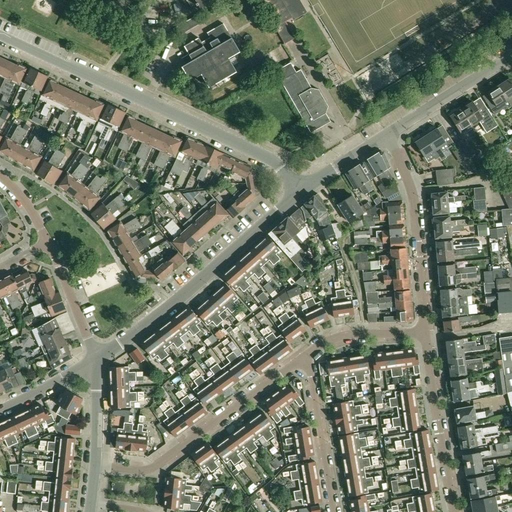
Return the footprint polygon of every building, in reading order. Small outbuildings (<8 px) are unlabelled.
[(186,0),(189,4),(191,7),(190,8),(191,8),(196,5),(197,6),(198,5),(201,11),(202,11),(202,10),(208,7),(209,7),(209,6),(215,3),(216,2),(219,0),(186,0)] [(291,18),(280,0),(260,0),(276,26),(275,27),(285,44),(288,42),(294,38),(284,21),(291,18)] [(199,24),(195,17),(174,29),(178,36),(199,24)] [(185,65),(182,67),(190,81),(201,74),(209,88),(236,72),(228,58),(240,52),(223,23),(207,33),(211,39),(202,44),(198,38),(184,46),(189,54),(181,58),(185,65)] [(16,65),(7,61),(1,76),(5,78),(0,90),(0,92),(1,93),(3,94),(16,65)] [(328,106),(318,90),(311,88),(304,75),(301,70),(296,72),(290,62),(275,71),(281,81),(305,123),(311,133),(330,122),(328,117),(326,119),(323,115),(326,113),(328,106)] [(17,64),(16,65),(3,94),(8,96),(14,82),(19,85),(27,68),(17,64)] [(38,72),(29,68),(20,87),(27,90),(27,91),(26,91),(21,101),(24,103),(38,72)] [(40,95),(45,82),(48,77),(38,72),(24,103),(28,104),(32,94),(31,93),(32,92),(40,95)] [(498,86),(507,101),(511,106),(511,105),(511,83),(509,78),(498,86)] [(43,115),(58,85),(59,83),(49,79),(39,99),(47,103),(46,104),(45,104),(41,114),(43,115)] [(67,89),(58,85),(43,115),(46,117),(51,107),(50,107),(51,105),(58,108),(60,103),(67,89)] [(506,109),(511,106),(507,101),(498,86),(487,92),(491,98),(485,101),(494,115),(497,113),(495,109),(503,104),(506,109)] [(58,120),(62,122),(75,93),(67,89),(60,103),(58,108),(65,111),(64,112),(63,112),(62,115),(60,114),(58,120)] [(84,97),(75,93),(62,122),(67,124),(73,111),(78,113),(78,112),(84,97)] [(84,97),(78,112),(78,113),(76,116),(83,119),(82,121),(81,121),(77,131),(80,132),(81,130),(94,102),(84,97)] [(94,102),(81,130),(80,132),(83,133),(87,124),(86,123),(87,122),(95,125),(104,105),(94,100),(94,102)] [(472,102),(461,109),(472,126),(483,119),(488,128),(496,122),(486,108),(479,113),(472,102)] [(102,139),(116,108),(107,104),(104,109),(101,118),(99,123),(105,126),(105,128),(104,127),(100,137),(102,139)] [(126,113),(116,108),(102,139),(105,140),(109,130),(109,128),(117,131),(123,118),(126,113)] [(456,129),(459,134),(459,135),(472,126),(461,109),(450,116),(458,128),(456,129)] [(122,150),(137,121),(137,120),(128,115),(120,131),(124,133),(117,147),(122,150)] [(144,125),(137,121),(122,150),(126,151),(133,137),(138,139),(144,125)] [(154,129),(144,125),(138,139),(142,141),(135,156),(141,158),(154,129)] [(0,152),(7,156),(20,130),(22,128),(18,126),(10,139),(6,137),(0,147),(0,152)] [(7,156),(15,160),(23,146),(20,144),(27,131),(22,128),(20,130),(7,156)] [(441,136),(437,128),(425,135),(439,157),(441,161),(446,158),(440,148),(446,144),(449,147),(454,144),(446,133),(441,136)] [(163,134),(154,129),(141,158),(145,160),(151,145),(156,147),(163,134)] [(159,167),(172,138),(163,134),(156,147),(160,150),(154,164),(159,167)] [(28,149),(23,146),(15,160),(24,165),(38,140),(40,138),(35,135),(28,149)] [(439,157),(425,135),(415,142),(424,157),(424,158),(431,154),(435,160),(439,157)] [(173,136),(172,138),(159,167),(163,169),(170,154),(175,157),(182,141),(173,136)] [(180,176),(195,141),(187,137),(180,152),(179,151),(170,172),(180,176)] [(38,140),(24,165),(34,170),(41,157),(36,154),(44,140),(40,138),(38,140)] [(466,158),(472,155),(462,140),(456,143),(466,158)] [(205,146),(195,141),(180,176),(176,183),(181,186),(194,158),(198,160),(205,146)] [(200,180),(214,149),(205,145),(205,146),(198,160),(196,164),(203,168),(203,169),(201,168),(197,179),(200,180)] [(223,154),(214,149),(200,180),(203,181),(207,171),(206,171),(207,169),(215,173),(219,164),(223,154)] [(45,179),(56,160),(61,152),(57,150),(49,163),(44,160),(36,174),(45,179)] [(57,168),(60,162),(65,154),(61,152),(56,160),(45,179),(53,184),(61,171),(57,168)] [(387,169),(390,167),(384,153),(381,152),(380,152),(379,153),(378,153),(367,160),(364,162),(374,177),(378,174),(383,183),(389,180),(392,178),(387,169)] [(67,172),(58,185),(66,191),(85,166),(91,157),(85,154),(79,162),(81,163),(71,175),(67,172)] [(223,154),(219,164),(232,170),(236,160),(223,154)] [(503,158),(500,159),(503,165),(505,170),(508,169),(503,158)] [(500,159),(489,164),(492,170),(503,165),(500,159)] [(236,160),(232,170),(232,172),(246,178),(246,183),(252,181),(250,173),(248,172),(251,167),(246,165),(236,160)] [(359,164),(354,168),(368,192),(373,189),(368,181),(372,178),(362,163),(360,165),(359,164)] [(503,165),(492,170),(494,175),(505,170),(503,165)] [(66,191),(73,197),(84,185),(79,181),(89,169),(85,166),(66,191)] [(348,178),(350,181),(355,189),(359,186),(364,195),(368,192),(354,168),(348,171),(348,172),(345,174),(348,178)] [(436,178),(452,176),(452,173),(451,169),(435,171),(436,178)] [(507,176),(505,170),(494,175),(496,181),(507,176)] [(87,187),(84,185),(73,197),(81,204),(99,181),(101,179),(97,175),(87,187)] [(101,179),(99,181),(81,204),(90,210),(99,197),(95,194),(106,179),(102,176),(101,179)] [(453,178),(452,176),(436,178),(437,186),(453,184),(453,178)] [(498,185),(509,180),(507,176),(496,181),(498,185)] [(511,185),(509,180),(498,185),(500,190),(511,185)] [(248,188),(241,194),(238,191),(234,194),(237,198),(245,207),(253,200),(257,197),(253,193),(255,191),(253,183),(248,184),(248,188)] [(387,189),(381,192),(385,198),(386,197),(388,196),(399,192),(400,191),(397,184),(386,188),(387,189)] [(502,194),(511,189),(511,186),(511,185),(500,190),(502,194)] [(474,189),(475,201),(486,199),(484,187),(474,189)] [(511,195),(511,189),(502,194),(504,199),(511,195)] [(174,201),(168,193),(163,195),(171,204),(174,201)] [(199,193),(197,195),(220,221),(221,222),(228,215),(214,198),(207,204),(206,202),(207,202),(199,193)] [(432,205),(461,202),(465,201),(465,196),(452,197),(452,196),(451,194),(449,194),(447,194),(446,193),(431,195),(432,195),(430,195),(431,201),(432,201),(432,205)] [(245,207),(237,198),(234,194),(233,195),(234,197),(228,202),(232,205),(227,210),(234,218),(246,208),(245,207)] [(304,204),(305,204),(309,210),(317,219),(324,239),(335,236),(331,224),(323,200),(318,194),(314,197),(314,196),(304,204)] [(197,212),(212,228),(220,221),(197,195),(194,197),(203,207),(197,212)] [(364,216),(369,215),(366,211),(362,206),(360,207),(353,196),(338,205),(349,222),(363,213),(364,216)] [(102,203),(91,213),(97,220),(114,206),(121,200),(118,197),(106,207),(102,203)] [(474,212),(487,211),(486,199),(475,201),(473,201),(474,212)] [(121,200),(114,206),(97,220),(104,229),(116,218),(112,214),(124,204),(121,200)] [(0,242),(0,243),(0,242),(0,241),(6,238),(4,234),(7,232),(8,226),(7,224),(11,222),(7,215),(8,215),(0,201),(0,242)] [(369,201),(363,205),(366,210),(372,206),(369,201)] [(369,215),(371,215),(403,213),(403,202),(388,203),(389,208),(377,209),(375,206),(366,211),(369,215)] [(461,207),(461,202),(432,205),(433,209),(431,209),(432,214),(433,214),(433,215),(448,213),(448,208),(461,207)] [(192,215),(186,208),(184,206),(182,208),(205,234),(212,228),(197,212),(193,215),(192,214),(192,215)] [(299,209),(302,211),(305,222),(312,216),(303,206),(299,209)] [(183,225),(187,228),(197,240),(205,234),(182,208),(179,211),(188,221),(183,225)] [(511,225),(511,208),(501,210),(502,222),(495,223),(496,227),(511,225)] [(280,225),(279,225),(300,247),(303,251),(307,247),(302,242),(308,237),(305,222),(302,211),(299,209),(288,218),(280,225)] [(403,213),(371,215),(369,215),(364,216),(365,222),(371,221),(390,219),(390,224),(404,223),(403,213)] [(434,225),(434,228),(463,226),(463,225),(468,225),(467,220),(449,222),(449,217),(433,219),(432,219),(433,225),(434,225)] [(121,221),(107,230),(112,238),(139,222),(136,218),(123,225),(121,221)] [(172,220),(169,223),(190,247),(197,240),(187,228),(182,232),(172,220)] [(141,227),(139,222),(112,238),(117,247),(131,238),(129,234),(141,227)] [(169,223),(164,227),(175,239),(171,241),(183,255),(191,248),(190,247),(169,223)] [(331,224),(335,236),(336,239),(343,235),(338,223),(331,224)] [(306,254),(303,251),(300,247),(279,225),(279,226),(273,231),(269,235),(302,272),(310,265),(303,257),(306,254)] [(376,232),(376,238),(382,237),(405,236),(405,225),(390,226),(390,231),(376,232)] [(489,235),(488,228),(487,228),(487,225),(477,225),(478,236),(489,235)] [(463,226),(434,228),(435,233),(434,233),(434,238),(435,237),(435,238),(450,237),(450,232),(463,231),(463,226)] [(367,238),(370,238),(370,231),(354,232),(354,239),(367,238)] [(122,256),(147,241),(149,240),(146,235),(134,243),(131,238),(117,247),(122,256)] [(260,243),(277,262),(280,259),(276,254),(280,250),(268,236),(260,243)] [(382,237),(382,242),(383,243),(391,243),(391,247),(399,247),(406,246),(405,236),(382,237)] [(147,241),(122,256),(128,265),(142,256),(139,251),(152,243),(149,240),(147,241)] [(436,246),(435,247),(435,250),(436,251),(436,253),(452,251),(476,249),(482,248),(481,243),(479,241),(460,243),(460,246),(452,246),(452,241),(436,243),(436,246)] [(262,260),(265,264),(269,260),(274,265),(277,262),(260,243),(252,249),(262,260)] [(163,250),(159,245),(148,251),(152,257),(163,250)] [(379,258),(379,261),(407,258),(406,248),(391,249),(392,255),(379,256),(379,258)] [(252,249),(245,256),(262,275),(266,272),(261,267),(265,264),(262,260),(252,249)] [(437,254),(435,255),(436,258),(437,259),(437,263),(453,261),(453,256),(470,254),(477,253),(476,249),(452,251),(436,253),(437,254)] [(355,263),(357,263),(368,261),(367,252),(351,253),(355,263)] [(170,254),(163,259),(165,261),(172,271),(185,261),(178,253),(173,258),(170,254)] [(145,261),(142,256),(128,265),(135,277),(141,274),(142,276),(148,277),(149,271),(146,271),(142,263),(145,261)] [(259,278),(262,275),(245,256),(238,263),(247,273),(250,277),(254,273),(259,278)] [(172,271),(165,261),(163,259),(162,258),(151,267),(154,271),(153,271),(151,271),(150,277),(156,278),(158,276),(161,281),(172,271)] [(379,261),(368,261),(357,263),(358,270),(370,269),(370,270),(380,269),(379,265),(392,264),(393,270),(408,268),(407,260),(407,258),(379,261)] [(238,263),(230,269),(247,288),(251,285),(246,280),(250,277),(247,273),(238,263)] [(438,270),(437,271),(437,274),(438,275),(439,277),(467,274),(476,273),(476,267),(454,269),(453,265),(437,266),(438,270)] [(383,276),(383,280),(408,278),(408,268),(393,270),(393,275),(383,276)] [(230,269),(222,276),(235,290),(239,287),(244,291),(247,288),(230,269)] [(492,271),(493,280),(503,279),(502,269),(492,269),(492,271)] [(23,272),(14,277),(19,288),(22,292),(27,289),(25,285),(32,281),(34,282),(37,275),(32,274),(29,275),(27,270),(23,272)] [(492,271),(484,272),(485,284),(493,283),(493,280),(492,271)] [(363,273),(363,281),(373,280),(372,272),(363,273)] [(12,274),(4,278),(17,307),(21,305),(14,290),(19,288),(14,277),(12,274)] [(295,282),(303,287),(310,280),(304,274),(295,282)] [(439,286),(455,285),(457,285),(458,284),(460,283),(461,282),(461,280),(467,279),(467,274),(439,277),(437,279),(437,281),(439,282),(439,286)] [(40,298),(44,297),(55,292),(50,278),(44,280),(43,277),(39,276),(37,282),(39,283),(42,291),(37,292),(40,298)] [(0,280),(0,296),(0,297),(6,295),(13,309),(17,307),(4,278),(0,280)] [(408,278),(383,280),(384,285),(394,284),(394,290),(409,288),(408,278)] [(511,288),(511,279),(496,280),(498,300),(497,300),(498,313),(511,312),(511,288)] [(363,282),(365,292),(375,292),(375,281),(363,282)] [(235,302),(239,298),(226,284),(218,290),(235,310),(239,307),(235,302)] [(287,291),(290,299),(301,294),(298,286),(287,291)] [(440,296),(441,300),(467,297),(471,297),(470,290),(462,291),(459,288),(440,290),(440,291),(438,293),(439,295),(440,296)] [(218,290),(211,297),(224,312),(228,308),(232,313),(235,310),(218,290)] [(354,315),(352,300),(351,295),(345,296),(344,290),(340,291),(344,316),(354,315)] [(378,291),(375,292),(365,292),(367,304),(379,303),(385,303),(410,301),(409,290),(395,291),(395,297),(378,298),(378,291)] [(33,312),(62,300),(59,291),(55,292),(44,297),(46,302),(31,307),(33,312)] [(344,316),(340,291),(335,291),(336,297),(331,298),(333,318),(344,316)] [(269,299),(263,292),(258,297),(263,303),(269,299)] [(285,292),(278,296),(283,303),(290,299),(285,292)] [(485,295),(483,296),(484,304),(496,303),(495,295),(485,295)] [(211,297),(203,304),(220,323),(224,320),(228,316),(224,312),(211,297)] [(457,307),(468,306),(467,297),(441,300),(441,303),(439,304),(440,307),(441,308),(441,309),(457,307)] [(313,298),(309,300),(319,323),(329,319),(321,301),(316,304),(313,298)] [(23,317),(22,323),(40,315),(49,310),(51,316),(66,310),(62,300),(33,312),(33,313),(23,317)] [(310,327),(319,323),(309,300),(305,302),(307,307),(302,310),(310,327)] [(410,301),(385,303),(379,303),(379,308),(396,307),(396,312),(411,311),(410,301)] [(483,304),(482,307),(483,309),(487,309),(488,311),(497,310),(496,303),(484,304),(483,304)] [(203,304),(195,310),(208,325),(212,321),(217,326),(220,323),(203,304)] [(367,305),(368,314),(376,313),(379,313),(378,304),(367,305)] [(468,306),(457,307),(441,309),(441,312),(440,314),(440,315),(442,316),(442,318),(457,317),(458,317),(458,315),(469,314),(468,306)] [(196,325),(201,322),(189,307),(181,313),(197,333),(201,330),(196,325)] [(387,322),(409,321),(412,319),(411,311),(396,312),(397,316),(383,317),(384,322),(387,322)] [(193,336),(197,333),(181,313),(173,319),(182,331),(185,334),(189,331),(193,336)] [(286,313),(282,316),(297,336),(306,330),(294,314),(289,318),(286,313)] [(377,322),(376,313),(368,314),(367,314),(369,322),(377,322)] [(290,342),(297,336),(282,316),(279,318),(282,323),(278,326),(290,342)] [(38,326),(31,329),(39,347),(41,346),(63,336),(60,328),(59,328),(58,326),(59,326),(55,317),(38,326)] [(458,320),(443,322),(444,332),(459,330),(458,323),(471,322),(470,317),(458,318),(458,320)] [(170,321),(165,325),(181,345),(189,339),(185,334),(182,331),(173,319),(170,321)] [(165,325),(158,331),(163,338),(169,346),(173,343),(177,348),(181,345),(165,325)] [(223,328),(217,334),(220,338),(227,332),(225,330),(223,328)] [(163,338),(158,331),(150,337),(165,358),(169,355),(165,350),(169,346),(163,338)] [(284,356),(292,350),(281,334),(276,338),(272,333),(269,336),(284,356)] [(483,346),(485,345),(495,344),(494,334),(482,336),(483,346)] [(44,354),(45,354),(49,352),(67,344),(63,336),(41,346),(44,354)] [(268,343),(264,346),(276,362),(284,356),(269,336),(265,339),(268,343)] [(503,368),(505,381),(506,393),(507,393),(511,391),(511,336),(498,339),(503,368)] [(150,337),(141,344),(153,359),(157,355),(161,360),(165,358),(150,337)] [(446,351),(475,347),(474,343),(462,345),(461,340),(445,342),(444,344),(444,346),(446,346),(446,351)] [(67,344),(49,352),(45,354),(49,363),(52,369),(62,364),(59,358),(71,353),(67,344)] [(252,348),(268,368),(276,362),(264,346),(260,350),(256,345),(252,348)] [(486,350),(485,345),(483,346),(475,347),(446,351),(447,353),(445,355),(446,356),(447,358),(447,359),(464,357),(463,353),(486,350)] [(20,348),(14,351),(16,356),(22,354),(20,348)] [(130,353),(137,364),(144,359),(137,348),(130,353)] [(249,358),(260,374),(268,368),(252,348),(249,350),(252,355),(249,358)] [(414,354),(413,348),(405,350),(407,368),(413,367),(414,374),(419,374),(418,364),(417,354),(414,354)] [(402,368),(407,368),(405,350),(394,351),(396,367),(397,377),(402,376),(402,368)] [(192,354),(195,359),(200,355),(197,351),(192,354)] [(245,375),(253,369),(242,353),(237,356),(233,351),(230,354),(245,375)] [(397,377),(396,367),(394,351),(383,352),(385,370),(391,369),(392,377),(397,377)] [(385,370),(383,352),(374,353),(375,360),(372,360),(375,379),(380,379),(380,371),(385,370)] [(225,365),(237,381),(245,375),(230,354),(226,357),(230,362),(225,365)] [(364,374),(369,374),(366,355),(357,356),(361,382),(365,381),(364,374)] [(347,358),(349,372),(350,377),(355,376),(356,382),(361,382),(357,356),(347,358)] [(18,359),(20,365),(26,362),(24,357),(18,359)] [(447,360),(446,361),(447,363),(448,365),(448,368),(482,363),(482,359),(464,361),(464,357),(447,359),(447,360)] [(344,378),(350,377),(349,372),(347,358),(336,360),(341,385),(345,384),(344,378)] [(319,362),(319,365),(319,368),(321,376),(329,375),(331,387),(335,386),(337,401),(343,400),(341,385),(336,360),(326,361),(319,362)] [(26,362),(20,365),(23,370),(28,367),(26,362)] [(229,387),(237,381),(225,365),(221,368),(217,363),(213,366),(229,387)] [(483,368),(482,363),(448,368),(449,371),(448,372),(448,374),(449,375),(449,377),(466,374),(465,370),(483,368)] [(212,381),(220,393),(229,387),(213,366),(210,369),(213,374),(209,377),(212,381)] [(5,369),(0,371),(0,380),(4,390),(13,387),(19,385),(11,367),(5,369)] [(129,367),(124,367),(109,367),(110,378),(136,376),(135,372),(129,372),(129,367)] [(495,370),(497,383),(505,381),(503,368),(495,370)] [(197,378),(212,399),(220,393),(212,381),(209,377),(204,381),(201,375),(197,378)] [(110,378),(110,388),(129,387),(129,382),(144,381),(144,376),(143,376),(137,376),(136,376),(110,378)] [(197,386),(193,389),(204,405),(212,399),(197,378),(193,381),(197,386)] [(450,383),(449,384),(450,388),(451,389),(452,392),(475,387),(482,386),(482,384),(478,382),(467,384),(466,379),(450,381),(450,383)] [(497,383),(499,395),(506,393),(505,381),(497,383)] [(291,389),(287,384),(280,390),(290,403),(294,400),(299,407),(304,403),(293,388),(291,389)] [(110,388),(110,398),(136,397),(136,392),(130,393),(129,387),(110,388)] [(452,394),(451,395),(451,399),(453,400),(453,402),(477,398),(476,393),(475,387),(452,392),(452,394)] [(395,397),(389,398),(390,403),(415,399),(414,389),(395,392),(395,397)] [(74,394),(66,390),(64,395),(61,394),(56,404),(60,406),(56,414),(62,417),(74,394)] [(290,403),(280,390),(271,396),(281,410),(286,417),(290,413),(285,407),(290,403)] [(76,415),(81,405),(80,404),(82,399),(74,394),(62,417),(68,420),(71,413),(76,415)] [(199,419),(208,413),(196,397),(191,400),(188,395),(184,398),(199,419)] [(277,423),(281,420),(276,413),(281,410),(271,396),(264,401),(267,406),(265,408),(277,423)] [(130,407),(130,401),(137,401),(136,397),(110,398),(110,408),(130,407)] [(191,425),(199,419),(184,398),(180,401),(184,406),(179,409),(191,425)] [(398,412),(402,411),(417,409),(415,399),(390,403),(390,407),(397,406),(398,412)] [(353,406),(353,401),(334,404),(335,414),(360,409),(360,405),(353,406)] [(43,410),(40,405),(32,408),(39,423),(45,421),(47,426),(55,422),(51,415),(48,416),(45,409),(43,410)] [(171,407),(168,410),(183,431),(191,425),(179,409),(175,412),(171,407)] [(457,423),(485,418),(484,412),(474,414),(473,407),(454,410),(455,411),(453,412),(455,422),(457,422),(457,423)] [(39,423),(32,408),(22,413),(35,439),(39,437),(34,426),(39,423)] [(336,424),(337,424),(351,421),(356,421),(355,415),(361,414),(360,409),(335,414),(334,414),(336,424)] [(392,419),(392,423),(418,420),(417,409),(402,411),(398,412),(398,418),(392,419)] [(167,418),(163,421),(175,437),(183,431),(168,410),(164,413),(167,418)] [(270,431),(275,427),(263,411),(254,418),(270,439),(274,436),(270,431)] [(25,430),(30,442),(35,439),(22,413),(12,417),(19,433),(25,430)] [(19,433),(12,417),(2,422),(9,436),(13,445),(14,449),(18,447),(16,443),(18,442),(14,435),(19,433)] [(60,427),(57,433),(80,436),(81,427),(66,425),(69,420),(68,420),(62,417),(58,426),(60,427)] [(254,418),(247,424),(258,439),(263,436),(266,441),(270,439),(254,418)] [(356,421),(351,421),(337,424),(339,434),(358,431),(357,425),(363,424),(362,419),(356,421)] [(393,427),(400,426),(401,432),(419,430),(418,420),(392,423),(393,427)] [(0,422),(0,441),(4,439),(8,447),(13,445),(9,436),(2,422),(0,422)] [(156,425),(162,434),(167,430),(160,422),(156,425)] [(124,423),(123,429),(111,428),(110,443),(116,444),(115,448),(125,449),(125,450),(127,429),(128,429),(128,423),(124,423)] [(135,451),(137,431),(132,430),(133,424),(128,423),(128,429),(127,429),(125,450),(135,451)] [(146,451),(147,437),(148,432),(142,431),(143,425),(138,424),(138,431),(137,431),(135,451),(136,451),(136,450),(146,451)] [(254,443),(258,439),(247,424),(239,430),(254,451),(258,448),(254,443)] [(458,428),(457,430),(457,434),(459,435),(460,438),(497,431),(497,426),(482,429),(482,428),(473,430),(472,424),(458,427),(458,428)] [(310,435),(309,426),(303,427),(302,425),(284,428),(285,434),(292,432),(293,438),(310,435)] [(239,430),(230,436),(242,452),(246,448),(250,453),(254,451),(239,430)] [(430,440),(428,430),(409,433),(410,439),(403,440),(404,444),(430,440)] [(460,440),(459,442),(460,446),(461,447),(461,449),(487,444),(486,438),(498,436),(497,431),(460,438),(460,440)] [(339,436),(341,446),(366,442),(365,437),(359,438),(358,433),(339,436)] [(312,446),(310,435),(293,438),(286,439),(287,445),(294,444),(295,449),(312,446)] [(242,452),(230,436),(222,442),(238,463),(241,460),(238,455),(242,452)] [(55,437),(54,443),(48,442),(47,446),(73,448),(74,439),(55,437)] [(412,448),(413,453),(431,450),(430,440),(404,444),(405,449),(412,448)] [(511,441),(510,442),(495,445),(496,452),(511,449),(511,441)] [(238,463),(222,442),(214,448),(226,464),(230,460),(234,465),(238,463)] [(341,446),(342,456),(361,453),(360,447),(367,446),(366,442),(341,446)] [(219,458),(208,443),(199,449),(215,469),(218,467),(215,462),(219,458)] [(53,451),(52,457),(72,459),(73,448),(47,446),(47,450),(53,451)] [(288,456),(289,462),(308,459),(308,456),(314,455),(312,446),(295,449),(296,455),(288,456)] [(199,449),(191,455),(203,471),(207,467),(211,472),(215,469),(199,449)] [(433,460),(431,450),(413,453),(413,458),(407,459),(408,464),(433,460)] [(462,457),(461,459),(461,462),(463,463),(463,465),(481,462),(480,457),(490,455),(489,451),(461,456),(462,457)] [(361,453),(342,456),(344,466),(369,462),(368,457),(362,458),(361,453)] [(52,457),(52,463),(46,462),(45,466),(71,469),(72,459),(52,457)] [(281,465),(279,462),(276,457),(270,462),(275,469),(281,465)] [(433,460),(408,464),(408,469),(415,468),(416,473),(434,470),(433,464),(433,460)] [(316,472),(315,462),(296,465),(297,470),(290,471),(291,476),(316,472)] [(346,476),(360,474),(365,473),(364,467),(370,466),(369,462),(344,466),(346,476)] [(463,467),(462,469),(463,472),(464,473),(465,475),(493,470),(492,465),(481,467),(481,462),(463,465),(463,467)] [(18,465),(10,465),(11,474),(17,473),(18,465)] [(56,472),(55,477),(71,479),(72,469),(71,469),(45,466),(45,471),(56,472)] [(410,479),(411,484),(436,480),(434,470),(416,473),(417,478),(410,479)] [(299,485),(318,482),(316,472),(291,476),(291,480),(298,479),(299,485)] [(346,476),(347,486),(373,482),(372,477),(365,478),(365,473),(360,474),(346,476)] [(466,481),(465,483),(466,486),(467,487),(467,489),(485,486),(484,481),(494,479),(493,474),(465,479),(466,481)] [(70,490),(71,479),(55,477),(55,484),(44,482),(43,486),(69,490),(70,490)] [(186,485),(187,479),(167,477),(166,487),(165,487),(165,488),(185,490),(192,491),(193,486),(186,485)] [(212,486),(213,487),(210,483),(205,477),(199,487),(193,486),(192,491),(209,493),(212,486)] [(2,482),(1,492),(15,494),(17,481),(8,480),(7,482),(2,482)] [(419,493),(424,492),(438,490),(436,480),(411,484),(412,488),(418,487),(419,493)] [(294,496),(320,492),(318,482),(299,485),(300,490),(293,491),(294,496)] [(347,486),(349,496),(368,493),(367,487),(373,486),(373,482),(347,486)] [(250,493),(257,488),(253,483),(249,486),(250,487),(247,489),(250,493)] [(68,499),(69,490),(43,486),(43,491),(48,492),(48,497),(53,498),(68,499)] [(468,491),(467,493),(467,496),(469,497),(469,499),(497,494),(496,489),(486,491),(485,486),(467,489),(468,491)] [(185,495),(185,490),(165,488),(164,498),(165,498),(191,501),(192,496),(185,495)] [(235,492),(228,488),(222,499),(229,503),(235,492)] [(301,499),(302,505),(322,502),(320,492),(294,496),(295,500),(301,499)] [(407,508),(433,503),(431,493),(412,497),(413,502),(406,503),(407,508)] [(350,501),(351,509),(368,506),(367,501),(375,499),(374,494),(355,497),(355,500),(350,501)] [(495,507),(494,501),(499,500),(498,496),(469,501),(471,511),(495,507)] [(67,509),(68,499),(53,498),(48,497),(47,502),(42,502),(41,506),(67,509)] [(191,501),(165,498),(164,508),(183,510),(183,504),(190,505),(189,510),(196,511),(202,502),(191,501)] [(434,511),(433,503),(407,508),(407,511),(408,511),(415,511),(414,511),(434,511)]
